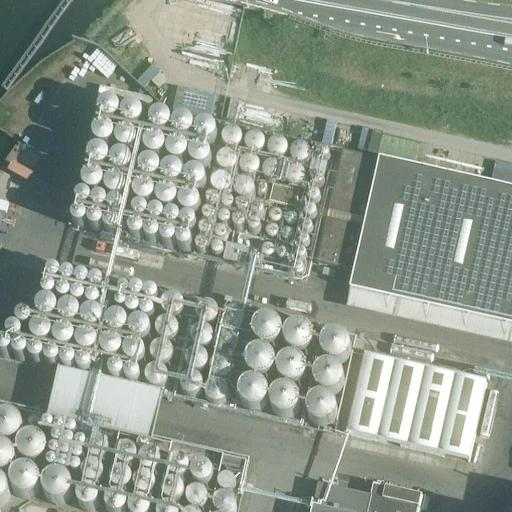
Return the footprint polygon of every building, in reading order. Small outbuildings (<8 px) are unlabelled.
[(225,146),(228,148),(232,147),(236,146),(238,143),(239,139),(239,135),(237,131),(234,129),(230,128),(226,128),(223,130),(221,133),(220,137),(220,141),(222,144),(225,146)] [(248,153),(252,154),(256,154),(259,152),(262,149),(263,145),(263,141),(261,138),(258,135),(254,134),(250,135),(246,137),(244,140),(243,144),(244,147),(245,150),(248,153)] [(271,158),(275,159),(279,159),(282,157),(285,154),(286,151),(286,147),(284,143),(281,141),(277,140),(273,140),(270,142),(267,145),(266,149),(267,152),(269,156),(271,158)] [(295,164),(298,165),(302,165),(306,163),(308,160),(310,156),(309,152),(307,149),(304,146),(300,145),(296,146),(293,148),(291,151),(290,154),(290,158),(292,161),(295,164)] [(319,160),(321,160),(323,160),(324,158),(325,156),(325,154),(324,153),(322,151),(321,151),(319,151),(317,152),(316,154),(315,155),(315,157),(316,159),(317,160),(319,160)] [(221,170),(224,172),(228,171),(232,170),(234,167),(236,163),(235,159),(233,155),(230,153),(226,152),(222,152),(219,155),(217,158),(216,161),(216,165),(218,168),(221,170)] [(351,290),(511,328),(511,190),(344,152),(317,265),(355,274),(351,290)] [(243,176),(246,177),(250,177),(254,175),(256,172),(258,169),(257,165),(256,161),(252,159),(248,158),(244,158),(241,160),(239,163),(238,167),(238,170),(240,174),(243,176)] [(266,182),(269,183),(273,183),(277,181),(279,178),(281,174),(280,170),(278,167),(275,164),(271,163),(267,164),(264,166),(262,169),(261,172),(261,176),(263,179),(266,182)] [(290,187),(293,188),(297,188),(301,186),(303,183),(305,179),(304,175),(302,172),(299,169),(295,168),(291,169),(288,171),(286,174),(285,177),(285,181),(287,184),(290,187)] [(215,193),(218,194),(222,194),(226,192),(228,189),(230,186),(229,182),(227,178),(224,175),(220,174),(216,175),(213,177),(211,180),(210,184),(210,187),(212,191),(215,193)] [(316,187),(318,187),(320,187),(321,185),(322,183),(322,181),(321,179),(320,178),(318,178),(316,178),(314,179),(313,180),(312,182),(313,184),(313,185),(315,187),(316,187)] [(238,199),(241,200),(245,200),(249,198),(251,195),(252,191),(252,187),(250,184),(247,181),(243,180),(239,181),(236,183),(234,186),(233,189),(233,193),(235,196),(238,199)] [(270,204),(282,206),(296,209),(300,193),(285,190),(274,187),(270,204)] [(313,202),(315,202),(317,202),(318,200),(319,198),(319,196),(318,194),(316,193),(314,193),(312,193),(311,194),(310,195),(309,197),(309,199),(310,200),(311,202),(313,202)] [(212,205),(213,204),(214,202),(213,200),(212,198),(211,197),(209,196),(207,197),(205,198),(204,199),(204,201),(204,203),(205,205),(207,206),(208,206),(210,206),(212,205)] [(223,210),(225,210),(227,210),(229,208),(229,206),(229,204),(228,202),(227,201),(225,201),(223,201),(221,202),(220,203),(220,205),(220,207),(221,208),(222,210),(223,210)] [(238,213),(240,213),(242,212),(244,211),(244,209),(244,207),(243,205),(242,204),(240,203),(238,204),(236,205),(235,206),(235,208),(235,209),(236,211),(237,212),(238,213)] [(252,216),(254,217),(256,217),(258,216),(259,214),(260,212),(260,210),(259,209),(257,208),(255,207),(253,207),(252,208),(251,210),(250,212),(250,213),(251,215),(252,216)] [(309,217),(311,217),(313,217),(315,215),(315,213),(315,211),(314,209),(313,208),(311,207),(309,208),(307,209),(306,210),(306,212),(306,214),(307,215),(308,216),(309,217)] [(274,221),(275,221),(277,220),(279,219),(280,217),(280,215),(279,213),(277,212),(275,211),(273,211),(272,212),(270,214),(270,216),(270,217),(271,219),(272,220),(274,221)] [(210,220),(211,219),(212,217),(211,215),(210,213),(208,212),(206,212),(204,213),(203,214),(202,216),(202,218),(203,220),(204,221),(206,222),(207,222),(209,221),(210,220)] [(291,225),(293,225),(294,224),(296,223),(297,221),(297,219),(296,217),(294,216),(292,215),(290,216),(289,217),(287,218),(287,220),(287,222),(288,223),(289,224),(291,225)] [(221,226),(222,226),(224,225),(226,223),(227,222),(227,219),(226,218),(224,216),(222,216),(220,216),(219,217),(217,219),(217,220),(217,222),(218,224),(219,225),(221,226)] [(232,226),(233,228),(234,229),(236,229),(238,229),(240,228),(241,226),(241,224),(241,222),(239,220),(238,220),(236,220),(234,220),(233,221),(232,223),(231,224),(232,226)] [(306,232),(307,232),(309,231),(311,230),(312,228),(312,226),(311,224),(309,223),(307,222),(305,222),(304,223),(302,225),(302,226),(302,228),(303,230),(304,231),(306,232)] [(248,229),(249,231),(251,232),(253,233),(255,232),(256,231),(257,229),(258,227),(257,225),(256,224),(254,223),(252,223),(250,223),(249,225),(248,226),(248,228),(248,229)] [(271,236),(272,236),(274,235),(276,234),(277,232),(276,230),(276,228),(274,227),(272,226),(270,226),(268,227),(267,229),(267,231),(267,232),(268,234),(269,235),(271,236)] [(205,236),(206,235),(207,233),(208,231),(207,229),(205,228),(203,227),(202,227),(200,228),(198,229),(198,231),(198,233),(199,235),(200,236),(202,237),(203,237),(205,236)] [(287,240),(289,240),(291,239),(292,238),(293,236),(293,234),(292,232),(290,231),(289,230),(287,230),(285,231),(284,233),(283,235),(283,236),(284,238),(285,239),(287,240)] [(217,241),(219,241),(221,240),(223,239),(223,237),(223,235),(222,233),(221,232),(219,231),(217,231),(215,232),(214,234),(214,236),(214,237),(214,239),(216,240),(217,241)] [(304,246),(306,246),(307,245),(309,244),(310,242),(310,240),(309,238),(307,237),(305,236),(303,236),(302,237),(300,239),(300,241),(300,242),(301,244),(302,245),(304,246)] [(203,245),(202,243),(200,242),(198,242),(196,243),(194,244),(193,246),(193,248),(194,250),(196,251),(198,252),(200,252),(201,251),(202,250),(203,248),(203,246),(203,245)] [(266,254),(268,254),(270,254),(272,252),(272,250),(272,248),(271,246),(270,245),(268,245),(266,245),(264,246),(263,247),(263,249),(263,251),(264,252),(265,254),(266,254)] [(209,251),(210,253),(211,255),(213,256),(215,256),(217,255),(218,253),(219,251),(219,249),(218,248),(216,246),(214,246),(212,246),(211,247),(210,248),(209,250),(209,251)] [(224,264),(246,269),(247,265),(249,253),(228,248),(224,264)] [(283,258),(285,258),(287,258),(288,256),(289,254),(289,252),(288,251),(286,249),(284,249),(282,249),(281,250),(280,252),(279,253),(279,255),(280,257),(281,258),(283,258)] [(300,260),(302,260),(304,259),(305,258),(306,256),(306,254),(305,252),(303,251),(302,250),(300,251),(298,252),(297,253),(296,255),(296,257),(297,258),(298,259),(300,260)] [(293,269),(293,271),(295,272),(297,273),(299,273),(301,272),(302,271),(303,269),(302,267),(301,265),(300,264),(298,264),(296,264),(295,265),(294,266),(293,268),(293,269)] [(42,299),(48,302),(53,303),(58,301),(62,298),(65,294),(67,289),(66,284),(63,278),(58,274),(52,273),(46,274),(41,277),(38,282),(37,289),(38,294),(42,299)] [(75,302),(80,305),(85,306),(90,304),(94,301),(97,297),(98,292),(97,287),(94,283),(90,280),(85,279),(80,280),(75,282),(72,287),(71,292),(72,298),(75,302)] [(126,316),(131,319),(137,320),(142,318),(146,315),(149,311),(151,306),(150,301),(147,295),(142,291),(136,290),(130,291),(125,294),(121,300),(121,306),(122,312),(126,316)] [(511,328),(351,290),(348,301),(347,308),(511,347),(511,328)] [(160,319),(164,321),(168,322),(172,321),(175,318),(178,315),(179,311),(178,306),(176,302),(172,299),(167,298),(162,299),(158,302),(156,306),(155,311),(157,316),(160,319)] [(52,332),(57,334),(62,335),(67,334),(72,330),(74,326),(76,321),(75,316),(72,311),(67,307),(61,306),(55,308),(50,311),(48,316),(47,322),(49,327),(52,332)] [(194,328),(198,330),(203,331),(207,330),(210,327),(212,324),(213,320),(213,315),(210,311),(206,308),(201,307),(197,308),(193,311),(190,315),(190,320),(191,325),(194,328)] [(92,343),(97,345),(102,346),(107,345),(111,342),(114,337),(115,332),(115,327),(111,322),(107,319),(101,317),(95,319),(90,322),(87,327),(87,333),(88,338),(92,343)] [(3,332),(2,339),(4,348),(9,355),(17,359),(26,359),(34,356),(40,350),(43,342),(43,334),(39,326),(33,321),(25,318),(18,318),(12,321),(6,326),(3,332)] [(251,345),(256,348),(261,348),(266,347),(271,344),(274,340),(275,335),(275,329),(272,324),(267,320),(261,318),(254,319),(249,323),(246,328),(245,334),(247,340),(251,345)] [(228,329),(230,330),(232,329),(234,327),(234,326),(234,323),(233,322),(232,320),(230,320),(228,320),(226,321),(225,323),(225,324),(225,326),(226,328),(227,329),(228,329)] [(123,349),(128,352),(133,352),(139,351),(143,348),(146,344),(147,339),(146,333),(143,328),(138,325),(132,324),(126,325),(122,329),(119,334),(118,339),(120,345),(123,349)] [(155,345),(159,347),(163,347),(167,346),(171,344),(173,340),(174,336),(173,332),(171,328),(167,325),(162,324),(157,325),(153,328),(151,332),(150,337),(152,341),(155,345)] [(282,352),(287,355),(292,355),(297,354),(302,351),(305,347),(306,342),(306,337),(303,331),(298,327),(292,325),(285,327),(280,330),(277,335),(276,341),(278,347),(282,352)] [(189,352),(194,354),(198,354),(202,353),(205,351),(207,347),(208,343),(208,339),(205,335),(201,332),(196,331),(192,332),(188,335),(185,339),(185,344),(186,348),(189,352)] [(318,361),(323,364),(328,365),(333,363),(338,360),(341,356),(342,351),(342,346),(339,340),(334,336),(328,334),(321,336),(316,339),(313,344),(312,350),(314,356),(318,361)] [(47,366),(52,369),(57,369),(62,368),(67,365),(70,361),(71,355),(70,350),(67,345),(62,342),(56,341),(50,342),(45,346),(43,351),(42,356),(44,362),(47,366)] [(223,354),(225,354),(227,353),(228,352),(229,350),(229,348),(228,346),(226,345),(224,344),(222,344),(221,345),(220,347),(219,349),(219,350),(220,352),(221,353),(223,354)] [(149,368),(153,370),(157,370),(161,369),(165,367),(167,363),(168,359),(167,355),(165,351),(161,348),(156,347),(151,348),(147,351),(145,355),(144,360),(146,364),(149,368)] [(84,374),(89,377),(94,378),(99,376),(104,373),(106,369),(107,364),(107,359),(104,354),(99,350),(93,349),(87,350),(82,354),(79,359),(79,365),(80,370),(84,374)] [(243,378),(248,381),(254,381),(259,380),(263,377),(266,373),(268,368),(267,362),(264,357),(259,353),(253,351),(247,352),(242,356),(238,361),(238,367),(239,373),(243,378)] [(184,375),(188,378),(192,378),(196,377),(200,374),(202,371),(203,367),(202,363),(200,358),(196,355),(191,354),(186,355),(182,358),(180,362),(179,367),(181,372),(184,375)] [(114,382),(119,385),(124,385),(130,384),(134,381),(137,377),(138,372),(137,366),(134,361),(129,358),(123,357),(117,358),(112,362),(110,367),(109,372),(111,378),(114,382)] [(275,384),(280,387),(285,387),(291,386),(295,383),(298,379),(299,374),(299,368),(296,363),(291,359),(285,357),(279,359),(273,362),(270,367),(269,373),(271,379),(275,384)] [(348,437),(470,463),(486,389),(487,383),(365,357),(348,437)] [(311,394),(317,396),(322,397),(327,396),(332,393),(335,388),(336,383),(336,378),(333,372),(328,368),(322,367),(315,368),(310,372),(307,377),(306,383),(308,389),(311,394)] [(217,379),(219,379),(221,378),(223,377),(223,375),(223,373),(222,371),(221,370),(219,369),(217,370),(215,371),(214,372),(214,374),(214,376),(215,377),(216,378),(217,379)] [(144,391),(148,393),(153,394),(157,393),(160,390),(162,387),(163,383),(163,378),(160,374),(156,371),(151,370),(146,371),(142,374),(140,378),(140,383),(141,388),(144,391)] [(179,401),(184,403),(188,403),(192,402),(195,400),(198,396),(199,392),(198,388),(196,383),(191,381),(187,380),(182,381),(178,384),(175,388),(175,392),(176,397),(179,401)] [(236,409),(242,412),(247,412),(252,411),(256,408),(259,404),(261,399),(260,393),(257,388),(252,384),(246,382),(240,383),(235,387),(232,392),(231,398),(232,404),(236,409)] [(268,416),(273,419),(278,419),(283,418),(288,415),(291,410),(292,405),(292,400),(289,394),(284,391),(278,389),(271,390),(266,394),(263,399),(262,405),(264,411),(268,416)] [(209,396),(209,398),(210,400),(212,401),(214,402),(216,401),(217,400),(218,399),(219,397),(219,395),(217,393),(215,392),(214,392),(212,392),(211,393),(210,395),(209,396)] [(304,424),(309,427),(315,428),(320,426),(324,423),(327,419),(328,414),(328,409),(325,403),(320,399),(314,398),(308,399),(302,402),(299,407),(298,414),(300,419),(304,424)] [(0,444),(4,443),(8,440),(11,436),(13,431),(12,426),(9,420),(4,416),(0,414),(0,444)] [(39,434),(40,434),(42,433),(44,432),(44,430),(44,428),(43,426),(42,425),(40,424),(38,424),(36,425),(35,427),(35,429),(35,430),(36,432),(37,433),(39,434)] [(49,436),(51,436),(53,435),(55,434),(55,432),(55,430),(54,428),(53,427),(51,426),(49,426),(47,427),(46,429),(46,431),(46,432),(47,434),(48,435),(49,436)] [(63,439),(64,439),(66,439),(68,437),(69,435),(68,433),(68,431),(66,430),(64,430),(62,430),(60,431),(59,432),(59,434),(59,436),(60,437),(61,439),(63,439)] [(13,463),(18,466),(24,466),(29,465),(33,462),(36,458),(38,453),(37,447),(34,442),(29,438),(23,436),(17,437),(12,441),(8,446),(8,452),(9,458),(13,463)] [(47,449),(49,449),(51,448),(52,447),(53,445),(53,443),(52,441),(50,440),(48,439),(46,439),(45,440),(44,442),(43,444),(43,445),(44,447),(45,448),(47,449)] [(60,451),(62,451),(64,450),(65,449),(66,447),(66,445),(65,443),(64,442),(62,441),(60,441),(58,442),(57,444),(56,445),(57,447),(57,449),(59,450),(60,451)] [(71,453),(73,453),(75,452),(77,451),(77,449),(77,447),(76,445),(75,443),(73,443),(71,443),(69,444),(68,446),(68,447),(68,449),(69,451),(70,452),(71,453)] [(81,466),(85,468),(89,469),(93,467),(97,465),(99,461),(100,457),(100,453),(97,449),(93,446),(88,445),(83,446),(79,449),(77,453),(77,458),(78,462),(81,466)] [(44,461),(46,461),(48,460),(49,458),(50,457),(50,454),(49,453),(47,451),(45,451),(44,451),(42,452),(41,454),(40,455),(40,457),(41,459),(42,460),(44,461)] [(109,472),(113,474),(117,475),(121,474),(125,471),(127,468),(128,464),(127,459),(125,455),(121,452),(116,451),(111,452),(107,455),(105,459),(104,464),(106,469),(109,472)] [(57,464),(58,464),(60,463),(62,462),(63,460),(62,458),(61,456),(60,455),(58,454),(56,454),(54,455),(53,457),(53,459),(53,460),(54,462),(55,463),(57,464)] [(69,466),(71,466),(73,466),(74,464),(75,462),(75,460),(74,458),(73,457),(71,457),(69,457),(67,458),(66,460),(65,461),(66,463),(66,464),(68,466),(69,466)] [(134,478),(138,480),(142,480),(146,479),(150,477),(152,473),(153,469),(152,465),(150,461),(146,458),(141,457),(136,458),(132,461),(130,465),(129,470),(131,474),(134,478)] [(42,472),(44,472),(46,472),(47,470),(48,468),(48,466),(47,464),(45,463),(43,462),(41,463),(40,464),(39,465),(38,467),(38,469),(39,470),(40,471),(42,472)] [(161,484),(166,486),(170,487),(174,485),(177,483),(180,479),(180,475),(180,471),(177,467),(173,464),(169,463),(164,464),(160,467),(157,471),(157,476),(158,480),(161,484)] [(55,475),(57,475),(59,475),(60,473),(61,471),(61,469),(60,467),(58,466),(56,466),(54,466),(53,467),(52,468),(51,470),(51,472),(52,473),(53,474),(55,475)] [(6,495),(11,498),(17,499),(22,497),(26,494),(29,490),(31,485),(30,480),(27,474),(22,470),(16,469),(10,470),(5,473),(1,478),(1,484),(2,490),(6,495)] [(66,478),(68,478),(70,478),(72,476),(72,474),(72,472),(71,470),(70,469),(68,469),(66,469),(64,470),(63,471),(63,473),(63,475),(63,476),(65,477),(66,478)] [(76,490),(80,492),(84,492),(88,491),(91,489),(94,485),(95,481),(94,477),(92,473),(88,470),(83,469),(78,470),(74,473),(72,477),(71,482),(72,486),(76,490)] [(38,501),(44,504),(49,504),(54,503),(59,500),(62,496),(63,491),(63,485),(60,480),(55,476),(49,474),(42,475),(37,479),(34,484),(33,490),(35,496),(38,501)] [(104,497),(108,499),(112,499),(116,498),(120,495),(122,492),(123,488),(122,484),(120,479),(116,476),(111,476),(106,477),(102,480),(100,484),(99,488),(101,493),(104,497)] [(128,502),(132,504),(136,505),(140,504),(144,501),(146,498),(147,494),(146,489),(144,485),(140,482),(135,481),(130,482),(126,485),(124,489),(123,494),(125,499),(128,502)] [(369,511),(372,498),(319,486),(312,511),(369,511)] [(157,508),(161,511),(165,511),(169,510),(172,507),(175,504),(176,500),(175,496),(173,491),(169,488),(164,487),(159,488),(155,491),(153,496),(152,500),(153,505),(157,508)] [(182,511),(198,511),(199,511),(201,508),(202,504),(201,500),(199,496),(195,493),(190,492),(185,493),(181,496),(179,500),(178,505),(180,509),(182,511)] [(68,511),(86,511),(88,509),(89,505),(89,501),(86,497),(82,494),(77,493),(72,494),(68,497),(66,501),(66,506),(67,510),(68,511)] [(116,511),(117,511),(116,508),(114,503),(110,500),(105,499),(100,500),(96,503),(94,507),(93,511),(116,511)] [(229,511),(230,511),(229,507),(227,502),(223,500),(218,499),(213,500),(209,503),(207,507),(206,511),(229,511)] [(286,511),(300,511),(303,503),(289,500),(286,511)]
